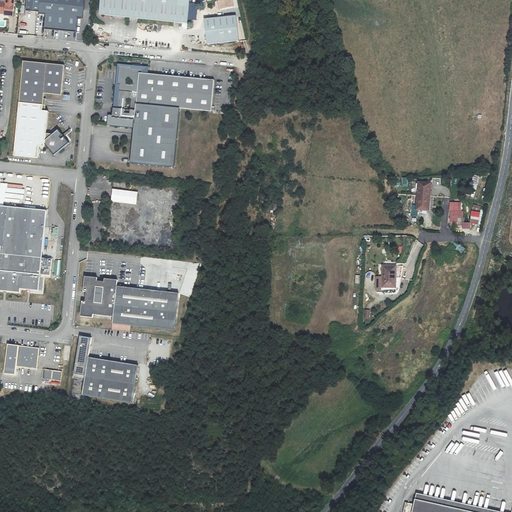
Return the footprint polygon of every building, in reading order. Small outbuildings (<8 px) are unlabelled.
[(0,1),(0,11),(5,13),(5,14),(5,15),(13,16),(14,0),(6,0),(6,2),(0,1)] [(26,0),(26,11),(39,12),(40,0),(26,0)] [(40,0),(39,12),(39,15),(45,15),(44,30),(76,33),(77,18),(83,19),(84,0),(40,0)] [(189,0),(100,0),(99,15),(187,25),(189,0)] [(218,0),(219,3),(220,3),(221,10),(233,8),(231,0),(228,1),(227,0),(218,0)] [(236,17),(204,20),(207,46),(239,43),(236,17)] [(66,145),(62,140),(60,137),(62,135),(58,130),(53,135),(47,134),(49,112),(43,111),(45,94),(62,96),(65,66),(24,62),(15,156),(38,158),(39,147),(48,148),(54,156),(66,145)] [(135,120),(136,104),(140,73),(147,74),(148,67),(118,63),(113,118),(135,120)] [(140,73),(136,104),(180,109),(211,112),(214,81),(140,73)] [(136,104),(135,120),(131,164),(174,168),(180,109),(136,104)] [(418,183),(417,196),(430,197),(431,184),(418,183)] [(113,189),(112,202),(136,205),(137,192),(113,189)] [(430,197),(417,196),(416,211),(427,212),(428,202),(430,202),(430,197)] [(462,203),(451,203),(450,226),(462,226),(462,203)] [(42,258),(47,211),(0,205),(0,246),(1,247),(1,255),(0,260),(0,290),(20,293),(20,289),(39,291),(40,275),(42,258)] [(42,258),(40,275),(50,276),(52,259),(42,258)] [(403,267),(383,266),(382,288),(395,288),(395,289),(399,290),(403,267)] [(97,278),(85,276),(83,292),(86,292),(85,302),(82,302),(80,316),(93,318),(93,315),(113,317),(113,324),(174,331),(179,293),(117,286),(117,280),(104,279),(104,282),(97,281),(97,278)] [(132,403),(138,365),(88,357),(91,338),(80,336),(74,374),(85,376),(85,379),(82,395),(132,403)] [(39,348),(8,344),(4,374),(15,375),(16,366),(37,369),(39,348)] [(43,369),(42,379),(61,381),(62,371),(43,369)] [(471,511),(502,511),(416,493),(415,499),(471,511)] [(471,511),(415,499),(412,511),(471,511)]
